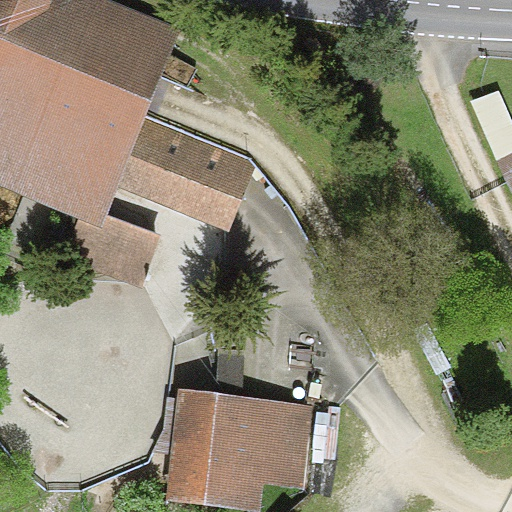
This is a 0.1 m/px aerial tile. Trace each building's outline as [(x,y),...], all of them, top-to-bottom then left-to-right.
[(159,51),(40,2),(40,0),(0,0),(0,182),(66,209),(91,144),(117,155),(134,114),(159,51)] [(117,155),(108,177),(220,224),(245,160),(134,114),(117,155)] [(138,283),(152,243),(100,222),(84,262),(138,283)] [(294,394),(310,393),(308,352),(293,352),(294,394)] [(226,502),(229,480),(294,487),(302,417),(188,403),(178,496),(226,502)]
